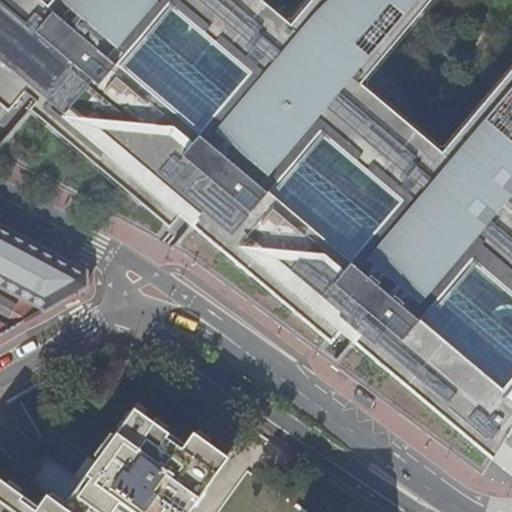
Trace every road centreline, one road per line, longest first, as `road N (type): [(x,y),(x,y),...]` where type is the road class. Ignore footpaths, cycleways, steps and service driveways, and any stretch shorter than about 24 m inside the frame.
road 1 (secondary): [(119,305),(422,511)]
road 2 (secondary): [(473,511),(200,317)]
road 3 (secondary): [(119,305),(0,376)]
road 4 (residential): [(0,193),(112,254)]
